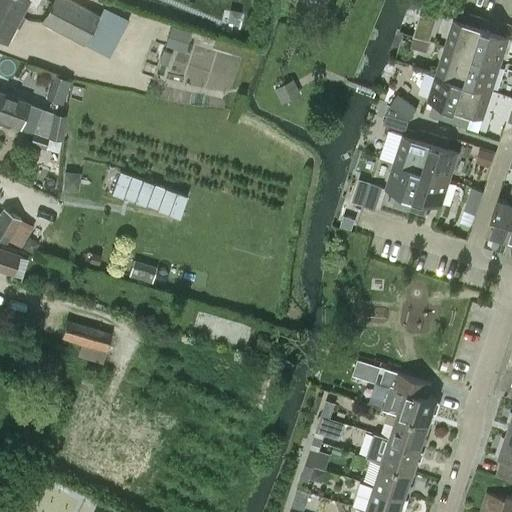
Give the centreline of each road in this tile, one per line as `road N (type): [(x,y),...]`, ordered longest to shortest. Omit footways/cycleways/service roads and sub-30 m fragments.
road 1 (residential): [(448,511),(511,297)]
road 2 (residential): [(470,254),(511,138)]
